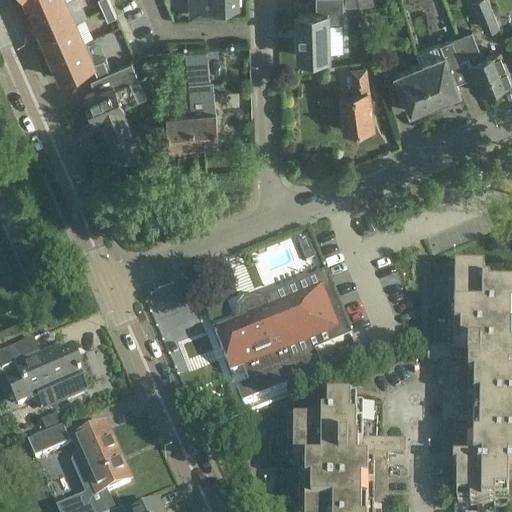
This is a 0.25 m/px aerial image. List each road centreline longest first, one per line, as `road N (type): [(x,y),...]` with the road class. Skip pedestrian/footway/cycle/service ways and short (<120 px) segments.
road 1 (tertiary): [(113,287),(0,24)]
road 2 (residential): [(270,221),(511,124)]
road 3 (tertiary): [(211,511),(113,287)]
road 4 (residential): [(270,221),(261,0)]
road 5 (residential): [(113,287),(270,221)]
road 6 (residential): [(424,511),(423,389)]
